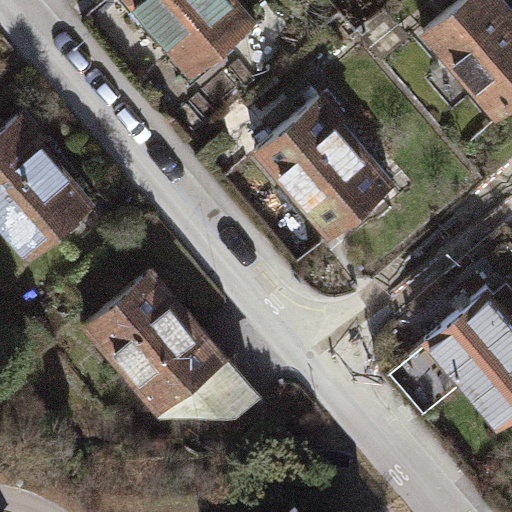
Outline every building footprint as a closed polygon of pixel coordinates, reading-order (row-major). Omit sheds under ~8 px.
[(129,0),(182,69),(251,18),(237,0),(129,0)] [(334,0),(355,24),(384,0),(334,0)] [(511,12),(501,0),(454,0),(420,30),(493,114),(511,97),(511,12)] [(511,0),(501,0),(511,12),(511,0)] [(315,93),(257,140),(329,228),(386,181),(315,93)] [(90,197),(14,109),(0,121),(0,213),(30,249),(90,197)] [(252,389),(147,266),(86,316),(161,410),(233,411),(252,389)] [(511,310),(489,280),(425,333),(508,425),(511,420),(511,310)]
